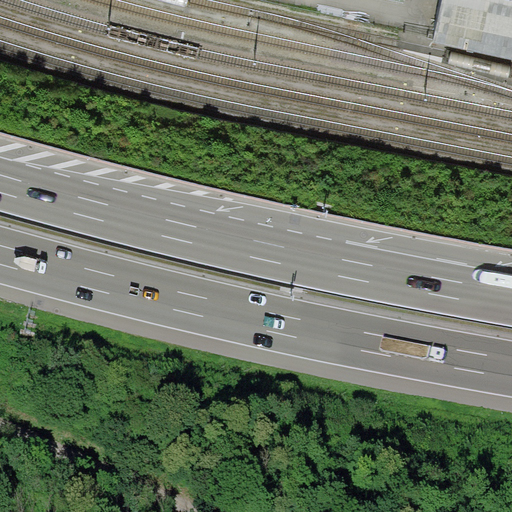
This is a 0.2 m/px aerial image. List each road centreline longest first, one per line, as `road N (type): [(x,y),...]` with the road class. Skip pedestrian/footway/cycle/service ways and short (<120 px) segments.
road 1 (motorway): [(0,256),(161,299),(511,371)]
road 2 (motorway): [(511,296),(164,224),(0,181)]
road 3 (track): [(0,418),(215,511)]
